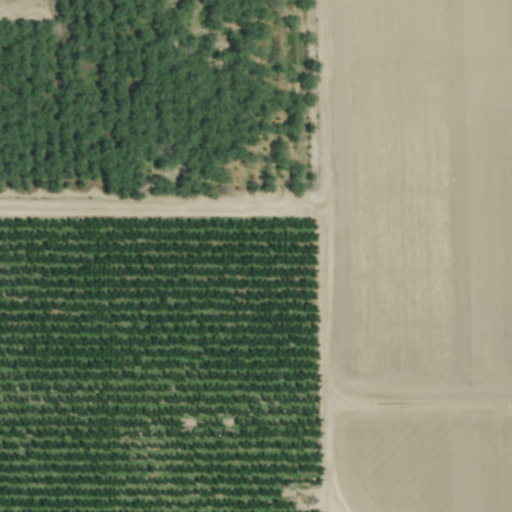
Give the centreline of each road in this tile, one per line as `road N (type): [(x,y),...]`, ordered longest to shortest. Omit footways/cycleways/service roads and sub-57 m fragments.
road 1 (residential): [(0,205),(328,206)]
road 2 (residential): [(511,404),(364,408),(344,414),(328,433)]
